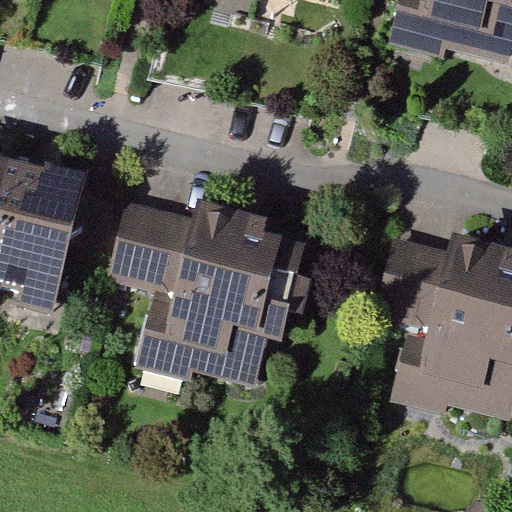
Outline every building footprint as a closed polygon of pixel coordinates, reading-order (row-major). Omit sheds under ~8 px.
[(335,0),(270,0),(332,14),(335,0)] [(511,0),(407,0),(399,30),(511,61),(511,0)] [(86,201),(0,182),(0,313),(59,326),(86,201)] [(261,387),(293,241),(118,203),(100,284),(161,297),(147,362),(261,387)] [(511,446),(511,256),(388,227),(368,308),(411,318),(386,423),(510,453),(511,446)]
